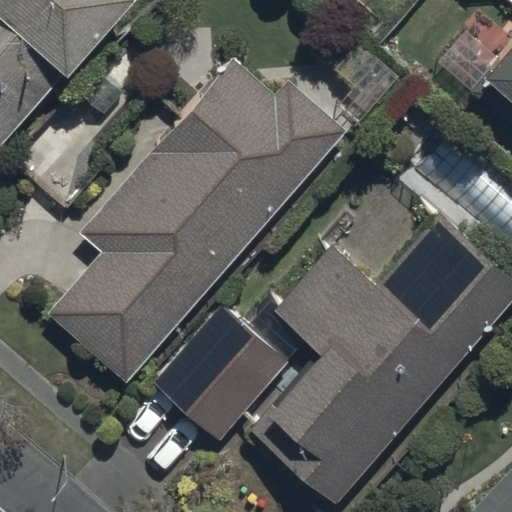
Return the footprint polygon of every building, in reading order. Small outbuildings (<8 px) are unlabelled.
[(0,0),(0,144),(127,0),(0,0)] [(511,32),(465,85),(511,126),(511,32)] [(345,126),(283,73),(272,86),(230,50),(76,229),(99,249),(47,309),(127,378),(345,126)] [(379,276),(331,237),(272,306),(317,343),(249,424),(335,497),(511,287),(511,267),(439,206),(379,276)] [(286,358),(220,300),(151,378),(216,436),(286,358)] [(511,511),(511,460),(462,511),(511,511)]
